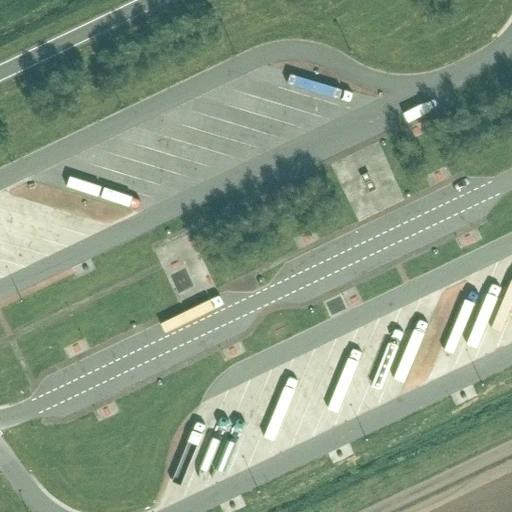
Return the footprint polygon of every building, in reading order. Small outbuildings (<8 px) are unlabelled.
[(368,173),(360,177),(368,194),(376,190),(368,173)] [(73,262),(77,273),(96,266),(92,255),(73,262)] [(420,339),(429,310),(417,306),(408,336),(420,339)] [(408,373),(416,343),(404,340),(396,370),(408,373)] [(299,385),(314,389),(321,365),(305,361),(299,385)] [(476,386),(455,395),(460,407),(481,397),(476,386)] [(332,455),(337,465),(358,454),(352,444),(332,455)] [(222,503),(226,511),(232,511),(248,505),(243,494),(222,503)]
